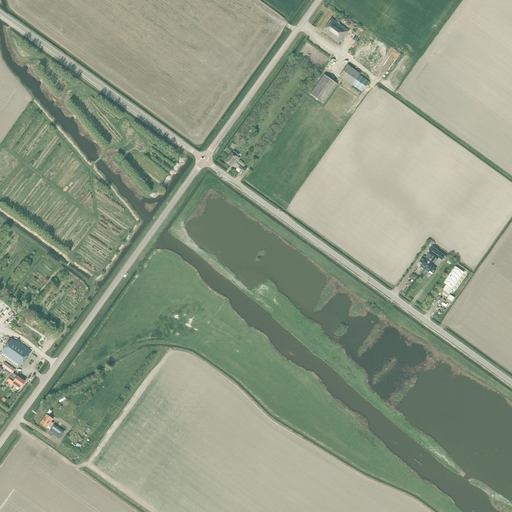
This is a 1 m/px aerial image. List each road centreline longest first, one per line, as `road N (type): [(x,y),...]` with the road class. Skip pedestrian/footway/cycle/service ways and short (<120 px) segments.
road 1 (tertiary): [(511,384),(204,161)]
road 2 (tertiary): [(0,444),(204,161)]
road 3 (tertiary): [(204,161),(0,12)]
road 4 (tertiary): [(204,161),(320,0)]
